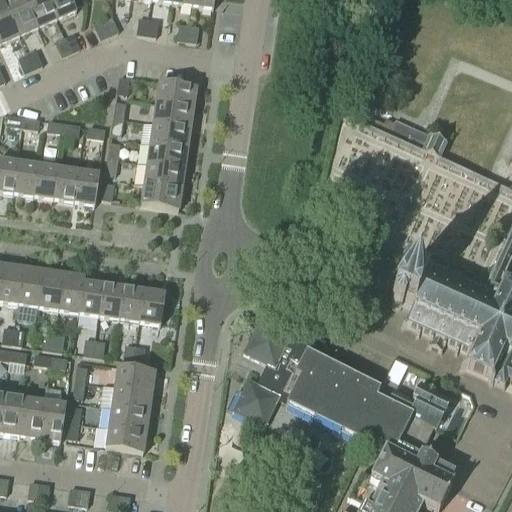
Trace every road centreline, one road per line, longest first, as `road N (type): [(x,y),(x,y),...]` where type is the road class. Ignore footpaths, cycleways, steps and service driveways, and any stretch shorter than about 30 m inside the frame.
road 1 (residential): [(219,303),(299,313),(366,341),(383,304),(358,263),(225,246)]
road 2 (residential): [(0,107),(122,55),(250,70)]
road 3 (residential): [(185,498),(219,303)]
road 4 (residential): [(185,498),(0,472)]
road 5 (residential): [(225,246),(250,70)]
